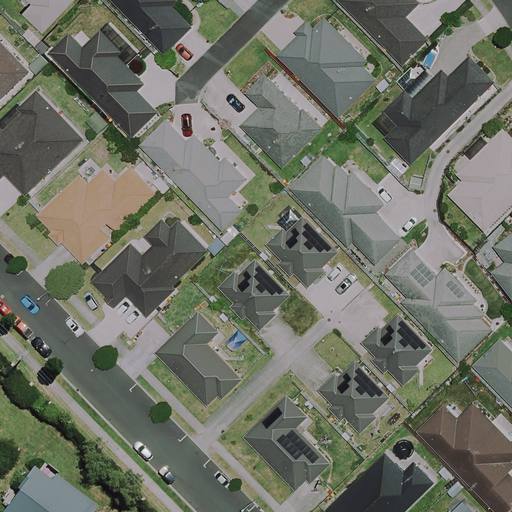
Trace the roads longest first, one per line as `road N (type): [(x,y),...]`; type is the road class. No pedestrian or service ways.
road 1 (residential): [(227,511),(0,279)]
road 2 (residential): [(272,0),(184,89)]
